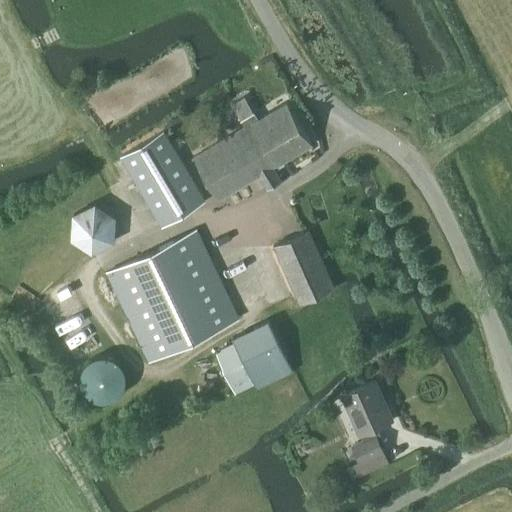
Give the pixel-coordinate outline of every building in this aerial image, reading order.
[(248,127),(195,158),(220,200),(313,143),(288,102),(259,119),(243,93),(231,100),(248,127)] [(120,158),(161,228),(204,203),(163,133),(120,158)] [(196,230),(106,273),(148,361),(238,318),(196,230)] [(310,230),(276,244),(302,303),(335,288),(310,230)] [(270,320),(234,337),(257,387),(293,371),(270,320)] [(113,376),(113,370),(111,365),(109,360),(105,356),(101,353),(96,351),(91,350),(86,350),(81,351),(76,354),(72,357),(69,362),(66,366),(65,372),(66,377),(67,382),(69,387),(73,391),(77,394),(82,396),(87,397),(93,397),(98,396),(102,393),(107,390),(110,386),(112,381),(113,376)] [(375,379),(342,393),(363,440),(352,445),(359,461),(383,451),(373,429),(392,420),(375,379)]
